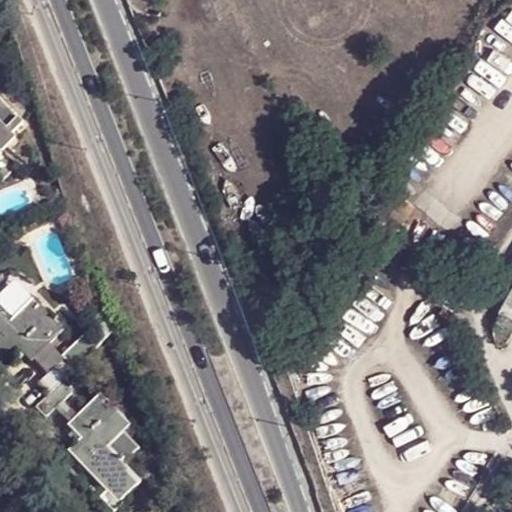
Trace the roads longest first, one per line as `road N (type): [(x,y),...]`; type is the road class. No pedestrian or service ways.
road 1 (tertiary): [(56,0),(261,511)]
road 2 (tertiary): [(298,511),(103,0)]
road 3 (unknown): [(511,118),(445,196),(406,293),(406,345),(419,385),(449,413),(511,434)]
